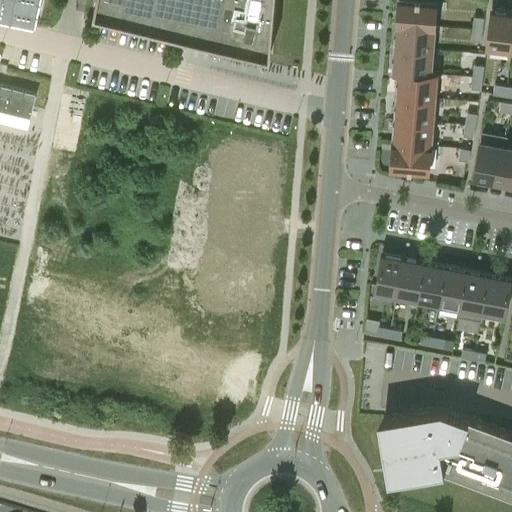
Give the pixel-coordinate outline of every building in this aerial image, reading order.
[(0,0),(0,10),(42,19),(45,0),(0,0)] [(95,0),(94,9),(270,52),(274,0),(95,0)] [(398,0),(397,21),(435,24),(436,0),(398,0)] [(511,45),(511,10),(492,8),(487,46),(511,49),(511,45)] [(472,27),(482,29),(484,17),(474,15),(472,27)] [(433,48),(435,24),(397,21),(395,45),(433,48)] [(482,29),(472,27),(471,39),(481,41),(482,29)] [(395,45),(393,69),(393,70),(399,70),(399,69),(431,72),(431,71),(433,48),(395,45)] [(474,63),(473,75),(483,77),(484,65),(474,63)] [(397,93),(435,97),(437,72),(431,71),(431,72),(399,69),(399,70),(397,93)] [(473,75),(471,88),(481,89),(483,77),(473,75)] [(36,92),(1,83),(0,85),(0,108),(31,116),(36,92)] [(507,85),(495,83),(493,93),(505,95),(507,85)] [(435,97),(397,93),(395,117),(428,120),(433,120),(435,97)] [(511,112),(511,105),(511,101),(501,100),(499,110),(511,112)] [(465,123),(475,125),(477,113),(467,111),(465,123)] [(433,120),(428,120),(395,117),(393,141),(431,144),(433,120)] [(475,125),(465,123),(463,135),(473,137),(475,125)] [(498,181),(507,135),(482,130),(473,177),(498,181)] [(511,184),(511,145),(506,144),(508,135),(507,135),(498,181),(511,184)] [(431,144),(393,141),(391,166),(429,169),(431,144)] [(458,159),(468,161),(471,149),(460,147),(458,159)] [(397,294),(404,256),(382,251),(375,290),(397,294)] [(418,298),(426,260),(404,256),(397,294),(418,298)] [(438,306),(439,307),(447,264),(426,260),(418,298),(439,302),(438,306)] [(468,268),(447,264),(439,307),(459,310),(460,311),(468,268)] [(468,268),(460,311),(459,310),(458,315),(481,320),(482,315),(481,315),(490,272),(468,268)] [(490,272),(481,315),(482,315),(503,318),(511,276),(490,272)] [(377,334),(389,336),(391,327),(379,325),(377,334)] [(401,338),(403,329),(391,327),(389,336),(401,338)] [(420,342),(432,344),(433,335),(421,333),(420,342)] [(433,335),(432,344),(443,346),(445,337),(433,335)] [(461,356),(473,358),(475,349),(463,347),(461,356)] [(485,360),(486,351),(475,349),(473,358),(485,360)] [(511,431),(441,405),(378,415),(388,477),(443,467),(511,493),(511,431)]
